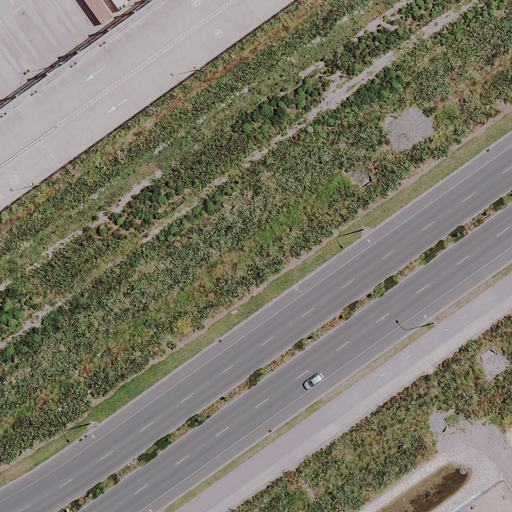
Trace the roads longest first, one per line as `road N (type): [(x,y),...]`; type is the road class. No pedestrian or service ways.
road 1 (secondary): [(0,489),(511,140)]
road 2 (secondary): [(511,231),(113,511)]
